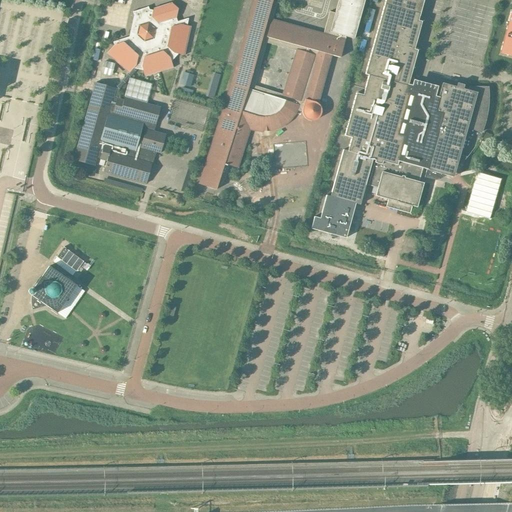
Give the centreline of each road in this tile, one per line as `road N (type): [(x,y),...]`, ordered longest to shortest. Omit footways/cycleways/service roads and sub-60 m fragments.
road 1 (track): [(0,451),(437,435)]
road 2 (unclassified): [(459,325),(389,376),(323,400),(226,407),(131,391)]
road 3 (unclassified): [(174,238),(39,193),(77,0)]
road 4 (unclassified): [(459,325),(431,306),(174,238)]
road 5 (unclassified): [(174,238),(131,391)]
road 6 (tertiary): [(505,326),(487,396),(485,457)]
road 7 (unclassified): [(131,391),(9,364)]
